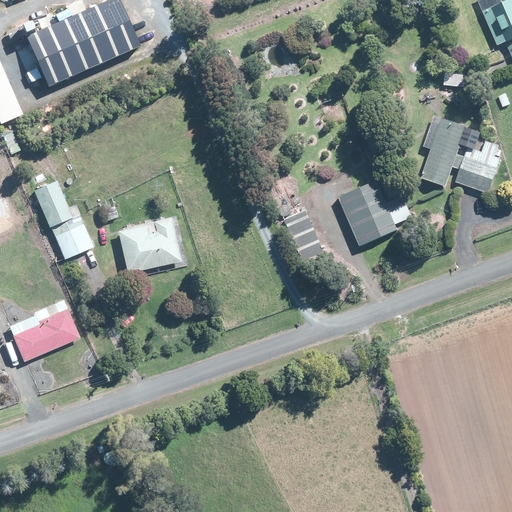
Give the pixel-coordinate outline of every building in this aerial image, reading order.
[(511,0),(510,0),(480,12),(494,46),(511,38),(511,0)] [(15,50),(35,96),(127,57),(107,11),(15,50)] [(461,156),(465,146),(470,129),(445,121),(425,181),(450,189),(451,187),(456,169),(463,172),(459,185),(490,195),(491,195),(502,161),(496,159),(500,147),(488,143),(484,154),(481,153),(470,149),(467,158),(461,156)] [(18,151),(11,130),(0,134),(7,155),(18,151)] [(377,183),(340,199),(361,249),(399,232),(377,183)] [(67,200),(64,193),(60,184),(37,194),(52,231),(54,230),(67,261),(76,257),(93,250),(95,249),(82,217),(75,220),(67,200)] [(117,208),(103,212),(106,223),(120,219),(117,208)] [(329,261),(307,212),(286,221),(309,270),(329,261)] [(130,274),(131,274),(140,272),(141,273),(184,264),(174,219),(157,223),(159,234),(151,235),(149,228),(122,234),(121,234),(130,274)] [(27,363),(82,340),(70,311),(41,323),(42,325),(15,337),(27,363)]
